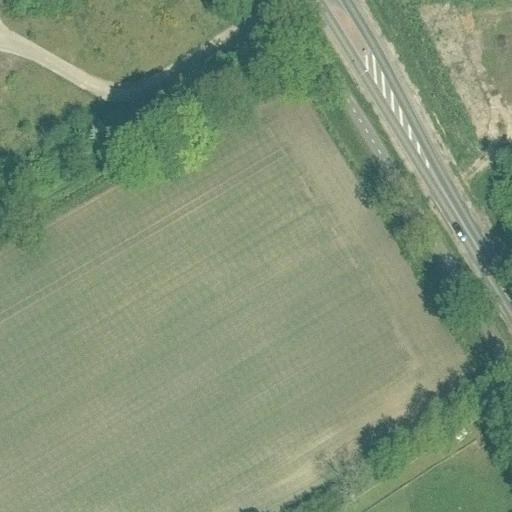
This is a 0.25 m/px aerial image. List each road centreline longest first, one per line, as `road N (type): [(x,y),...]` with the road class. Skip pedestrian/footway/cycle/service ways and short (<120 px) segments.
road 1 (primary): [(315,0),(425,179),(437,185)]
road 2 (primary): [(437,185),(343,0)]
road 3 (primary): [(511,305),(437,185)]
